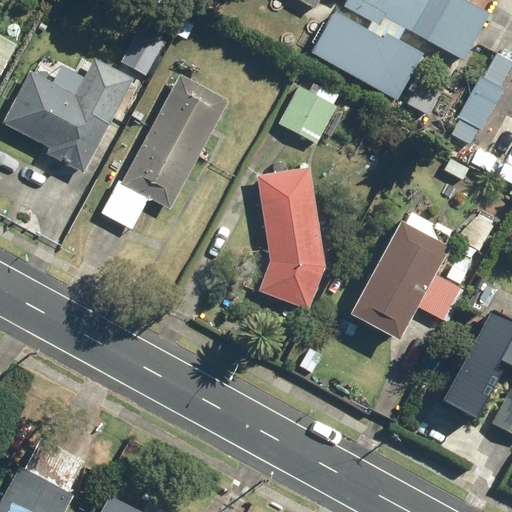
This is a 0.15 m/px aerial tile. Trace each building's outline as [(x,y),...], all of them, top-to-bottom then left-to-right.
[(318,0),(294,0),(313,10),(318,0)] [(347,0),(343,8),(378,27),(382,19),(456,60),(482,13),(459,0),(347,0)] [(0,76),(17,46),(0,37),(0,76)] [(418,57),(381,37),(358,80),(395,100),(418,57)] [(511,66),(491,55),(448,136),(469,147),(511,66)] [(75,97),(30,73),(3,124),(49,148),(46,154),(83,173),(132,80),(95,60),(75,97)] [(228,101),(179,75),(121,183),(118,181),(101,213),(131,229),(148,198),(170,210),(228,101)] [(439,94),(415,82),(403,105),(427,117),(439,94)] [(315,96),(298,87),(278,124),(316,144),(336,107),(332,105),(338,95),(321,86),(315,96)] [(308,167),(256,176),(269,261),(258,291),(306,310),(324,267),(308,167)] [(402,223),(398,221),(348,314),(397,340),(448,247),(435,240),(429,223),(408,212),(402,223)] [(466,292),(438,276),(420,310),(449,325),(466,292)] [(438,399),(511,435),(511,383),(505,380),(511,366),(511,318),(486,306),(438,399)] [(435,340),(416,330),(372,411),(390,421),(435,340)] [(26,470),(19,467),(0,502),(0,511),(64,511),(72,497),(67,494),(84,462),(42,440),(26,470)] [(141,511),(139,511),(108,495),(99,511),(164,511),(146,503),(141,511)]
